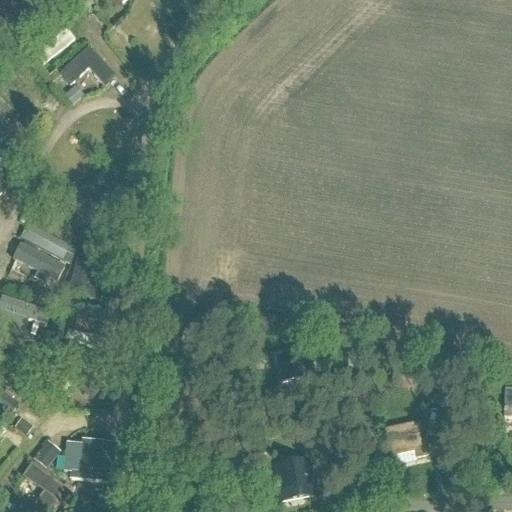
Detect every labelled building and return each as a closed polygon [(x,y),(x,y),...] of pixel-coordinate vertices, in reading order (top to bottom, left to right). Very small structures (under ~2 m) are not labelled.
[(115,80),(87,50),(57,78),(69,90),(87,73),(104,91),(115,80)] [(103,175),(69,203),(81,218),(72,225),(84,240),(105,224),(99,216),(122,198),(103,175)] [(104,305),(107,294),(81,288),(87,265),(76,263),(68,297),(104,305)] [(320,387),(311,350),(273,359),(279,387),(304,381),(306,390),(320,387)] [(395,369),(389,387),(408,392),(414,375),(395,369)] [(429,459),(424,426),(384,432),(389,460),(414,456),(415,461),(429,459)] [(360,428),(347,441),(362,456),(375,443),(360,428)] [(69,483),(77,484),(108,488),(113,447),(82,443),(78,475),(70,474),(69,483)] [(316,498),(309,464),(272,471),(277,500),(304,495),(305,500),(316,498)] [(35,511),(50,511),(64,491),(29,467),(21,480),(42,494),(31,509),(35,511)] [(360,486),(356,494),(365,500),(370,492),(360,486)]
